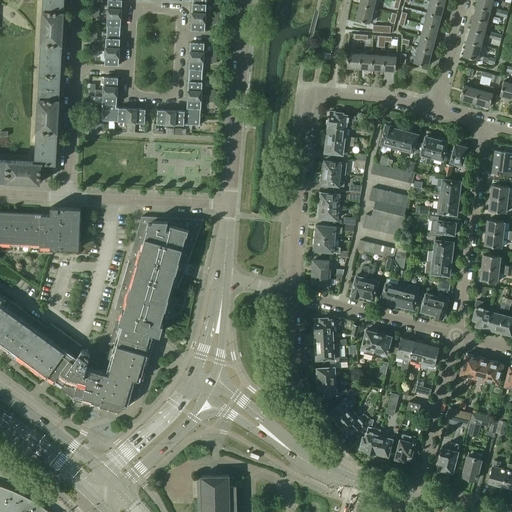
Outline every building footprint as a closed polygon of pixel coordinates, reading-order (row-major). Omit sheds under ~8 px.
[(64,11),(64,0),(43,0),(43,10),(64,11)] [(108,0),(108,10),(121,11),(121,0),(108,0)] [(490,4),(490,0),(477,0),(476,6),(489,10),(491,4),(490,4)] [(441,16),(444,4),(431,1),(429,7),(428,7),(427,12),(441,16)] [(206,17),(206,4),(193,3),(192,16),(206,17)] [(370,14),(372,8),(359,4),(355,20),(369,23),(371,15),(370,14)] [(488,15),(489,10),(476,6),(473,18),(485,21),(487,15),(488,15)] [(63,26),(64,11),(43,10),(42,25),(63,26)] [(121,26),(121,11),(108,10),(107,25),(121,26)] [(441,16),(427,12),(425,17),(426,18),(425,24),(438,28),(441,16)] [(205,31),(206,17),(192,16),(191,30),(205,31)] [(484,28),(485,21),(473,18),(470,30),(483,33),(485,28),(484,28)] [(434,42),(438,28),(425,24),(423,31),(422,30),(420,38),(434,42)] [(62,43),(63,31),(63,26),(42,25),(42,42),(62,43)] [(117,26),(121,26),(107,25),(106,38),(116,38),(117,26)] [(482,38),(483,33),(470,30),(467,41),(479,45),(481,38),(482,38)] [(116,39),(116,38),(106,38),(106,51),(119,52),(120,39),(116,39)] [(432,51),(434,42),(420,38),(419,41),(420,42),(418,48),(432,51)] [(478,51),(479,45),(467,41),(463,56),(476,60),(479,52),(478,51)] [(61,58),(62,43),(42,42),(41,56),(61,58)] [(204,56),(204,49),(204,43),(191,42),(190,55),(204,56)] [(428,66),(432,51),(418,48),(417,54),(416,54),(414,62),(428,66)] [(119,65),(119,52),(106,51),(105,65),(119,65)] [(359,68),(360,55),(353,54),(353,53),(349,53),(348,68),(359,68)] [(359,68),(371,69),(372,56),(365,56),(365,54),(360,54),(360,55),(359,68)] [(203,71),(204,56),(190,55),(189,69),(189,70),(203,71)] [(382,70),(384,57),(377,57),(377,56),(372,55),(372,56),(371,69),(382,70)] [(61,72),(61,58),(41,56),(40,71),(61,72)] [(395,71),(396,58),(389,58),(389,56),(384,56),(384,57),(382,70),(395,71)] [(202,84),(203,71),(189,70),(189,81),(189,83),(202,84)] [(60,88),(61,72),(40,71),(39,87),(60,88)] [(104,90),(117,91),(118,78),(104,77),(104,90)] [(511,98),(511,92),(511,84),(508,83),(508,82),(503,81),(499,95),(511,98)] [(202,96),(202,84),(189,83),(188,96),(202,96)] [(473,103),(477,89),(470,88),(470,87),(463,85),(459,99),(473,103)] [(488,107),(493,87),(485,85),(483,91),(477,89),(473,103),(488,107)] [(59,105),(60,89),(60,88),(39,87),(38,104),(59,105)] [(117,104),(117,91),(104,90),(95,90),(89,89),(88,96),(103,97),(103,107),(116,108),(116,104),(117,104)] [(201,112),(202,96),(188,96),(187,108),(191,108),(191,111),(201,112)] [(58,121),(59,105),(38,104),(38,120),(58,121)] [(116,121),(116,108),(103,107),(102,120),(116,121)] [(130,122),(131,108),(119,108),(116,108),(116,121),(130,122)] [(146,109),(131,108),(130,122),(145,123),(146,109)] [(171,124),(171,110),(158,110),(157,123),(171,124)] [(185,111),(171,110),(171,124),(187,125),(187,115),(184,114),(185,111)] [(201,125),(201,119),(201,112),(191,111),(190,115),(187,115),(187,125),(201,125)] [(327,120),(326,125),(345,128),(346,120),(354,122),(355,116),(342,114),(343,113),(330,111),(329,119),(327,120)] [(57,134),(58,121),(38,120),(37,133),(57,134)] [(344,136),(345,128),(326,125),(325,131),(327,132),(326,138),(343,140),(354,141),(357,142),(357,138),(344,136)] [(391,146),(396,129),(385,126),(380,143),(391,146)] [(402,149),(406,132),(396,129),(391,146),(402,149)] [(417,135),(406,132),(402,149),(413,152),(417,135)] [(57,150),(57,134),(37,133),(36,148),(57,150)] [(431,157),(436,139),(425,137),(423,143),(419,142),(417,153),(426,156),(424,163),(429,164),(431,157)] [(353,147),(354,141),(343,140),(326,138),(325,144),(324,145),(323,148),(325,149),(325,151),(347,154),(349,146),(353,147)] [(447,142),(436,139),(431,157),(447,161),(450,150),(445,149),(447,142)] [(466,148),(454,144),(450,162),(461,165),(461,164),(463,164),(464,159),(463,159),(466,148)] [(56,164),(57,150),(36,148),(35,162),(41,163),(56,164)] [(511,153),(494,151),(492,173),(505,175),(505,170),(511,171),(511,153)] [(365,169),(366,161),(355,159),(354,167),(365,169)] [(0,181),(9,181),(10,161),(0,160),(0,181)] [(344,174),(346,163),(324,160),(324,162),(322,163),(321,172),(339,174),(344,174)] [(25,182),(26,162),(10,161),(9,181),(25,182)] [(40,183),(41,163),(35,162),(26,162),(25,182),(40,183)] [(377,175),(379,165),(373,163),(371,173),(377,175)] [(450,176),(453,166),(446,164),(443,174),(450,176)] [(383,176),(385,167),(379,165),(377,175),(383,176)] [(389,178),(391,168),(385,167),(383,176),(389,178)] [(394,179),(397,170),(391,168),(389,178),(394,179)] [(400,181),(402,171),(397,170),(394,179),(400,181)] [(338,180),(339,174),(321,172),(320,180),(322,182),(322,184),(343,187),(344,181),(338,180)] [(415,174),(408,172),(406,182),(412,184),(415,174)] [(437,186),(436,190),(459,193),(460,182),(439,179),(438,186),(437,186)] [(338,206),(338,200),(346,201),(346,200),(360,201),(361,186),(350,185),(349,192),(339,191),(338,195),(320,193),(320,198),(318,197),(318,204),(338,206)] [(508,187),(492,185),(490,198),(507,200),(511,200),(511,194),(507,194),(508,187)] [(375,201),(378,189),(372,188),(369,199),(375,201)] [(382,202),(384,191),(378,189),(375,201),(382,202)] [(457,204),(459,193),(436,190),(436,195),(440,195),(440,201),(457,204)] [(388,204),(390,192),(384,191),(382,202),(388,204)] [(394,205),(396,194),(390,192),(388,204),(394,205)] [(400,207),(402,196),(396,194),(394,205),(400,207)] [(406,208),(408,197),(402,196),(400,207),(406,208)] [(505,213),(507,200),(490,198),(488,211),(505,213)] [(402,223),(406,208),(400,207),(394,205),(388,204),(382,202),(375,201),(371,215),(378,217),(384,219),(390,220),(396,222),(402,223)] [(456,215),(457,204),(440,201),(435,201),(434,208),(439,208),(438,213),(456,215)] [(336,219),(338,206),(318,204),(317,212),(318,212),(318,217),(336,219)] [(430,207),(419,206),(419,214),(429,215),(430,207)] [(58,220),(59,207),(54,207),(51,207),(51,214),(0,211),(0,242),(51,245),(50,250),(54,250),(56,251),(57,247),(57,233),(58,220)] [(80,221),(80,218),(81,208),(59,207),(58,220),(80,221)] [(369,227),(371,215),(365,214),(362,225),(369,227)] [(375,229),(378,217),(371,215),(369,227),(375,229)] [(453,235),(455,223),(438,221),(439,216),(430,215),(429,220),(432,221),(430,230),(428,230),(427,235),(436,236),(442,237),(442,233),(453,235)] [(186,266),(204,219),(142,216),(132,251),(151,257),(186,266)] [(381,230),(384,219),(378,217),(375,229),(381,230)] [(387,232),(390,220),(384,219),(381,230),(387,232)] [(80,234),(80,221),(58,220),(57,233),(80,234)] [(393,233),(396,222),(390,220),(387,232),(393,233)] [(504,222),(487,220),(486,233),(502,235),(504,222)] [(399,235),(402,223),(396,222),(393,233),(399,235)] [(341,227),(316,225),(315,237),(334,239),(334,232),(341,233),(341,227)] [(79,249),(80,234),(57,233),(57,247),(79,249)] [(501,248),(502,235),(486,233),(484,245),(501,248)] [(427,239),(435,240),(433,251),(451,253),(452,242),(435,240),(436,236),(427,235),(427,239)] [(333,246),(334,239),(315,237),(313,250),(338,253),(338,257),(347,257),(348,252),(339,251),(339,247),(333,246)] [(145,276),(151,257),(132,251),(126,270),(145,276)] [(449,264),(451,253),(430,251),(429,261),(432,262),(449,264)] [(500,256),(483,254),(482,267),(499,269),(500,256)] [(185,268),(186,266),(151,257),(145,276),(140,295),(135,314),(123,311),(121,316),(120,322),(155,333),(157,333),(159,331),(161,330),(163,325),(160,324),(160,322),(161,322),(172,285),(178,287),(185,268)] [(404,269),(405,259),(396,258),(395,260),(401,268),(404,269)] [(392,270),(394,261),(388,259),(385,268),(392,270)] [(331,261),(313,260),(313,273),(331,274),(331,261)] [(448,275),(449,264),(432,262),(429,261),(426,261),(425,272),(448,275)] [(362,296),(366,278),(369,269),(369,267),(365,266),(362,277),(356,276),(351,293),(352,293),(353,295),(357,296),(358,295),(362,296)] [(497,282),(499,269),(482,267),(480,280),(497,282)] [(373,299),(378,281),(372,280),(374,271),(369,269),(366,278),(362,296),(365,296),(366,299),(370,300),(372,298),(373,299)] [(140,295),(145,276),(126,270),(121,290),(140,295)] [(330,285),(331,274),(313,273),(312,284),(322,285),(322,286),(328,287),(328,285),(330,285)] [(396,286),(397,281),(386,279),(381,301),(384,301),(385,303),(389,305),(391,303),(396,286)] [(441,281),(436,296),(432,314),(435,315),(436,317),(440,318),(442,316),(443,317),(443,316),(445,316),(446,311),(444,310),(447,299),(442,298),(444,289),(449,290),(450,283),(441,281)] [(402,307),(407,289),(396,286),(391,303),(392,303),(393,305),(397,307),(398,306),(402,307)] [(418,304),(420,297),(416,296),(417,291),(407,289),(402,307),(405,308),(406,309),(411,310),(412,309),(413,309),(414,303),(418,304)] [(135,314),(140,295),(121,290),(115,309),(123,311),(135,314)] [(48,328),(23,309),(0,292),(0,347),(23,364),(24,362),(72,397),(73,398),(73,399),(118,412),(136,399),(155,333),(120,322),(116,321),(105,363),(100,362),(101,359),(96,358),(95,358),(95,359),(94,360),(92,359),(90,359),(91,355),(91,354),(90,353),(85,350),(84,349),(83,350),(82,350),(82,351),(80,350),(83,346),(52,324),(48,328)] [(432,314),(436,296),(425,294),(424,298),(420,297),(418,304),(422,305),(421,311),(422,313),(427,314),(428,313),(432,314)] [(485,330),(491,309),(481,307),(482,302),(476,301),(474,306),(476,306),(473,319),(474,319),(473,325),(479,327),(480,328),(485,330)] [(498,332),(502,315),(491,312),(491,310),(491,309),(485,330),(492,331),(493,330),(498,332)] [(511,329),(511,317),(502,315),(498,332),(504,333),(505,335),(508,336),(509,334),(511,335),(511,329)] [(327,318),(314,318),(314,325),(313,326),(313,333),(332,332),(331,325),(340,325),(341,321),(333,319),(327,319),(327,318)] [(353,324),(350,334),(356,336),(358,326),(353,324)] [(372,354),(379,331),(371,329),(371,331),(366,330),(361,349),(365,350),(364,352),(372,354)] [(386,333),(379,331),(372,354),(381,356),(381,354),(386,355),(391,336),(385,335),(386,333)] [(332,345),(332,332),(313,333),(314,338),(315,339),(315,346),(332,345)] [(409,359),(413,342),(400,338),(396,356),(403,357),(400,370),(406,371),(409,359)] [(420,365),(425,345),(413,342),(409,359),(416,361),(415,363),(420,365)] [(337,345),(332,345),(315,346),(316,351),(314,352),(315,356),(316,357),(317,358),(330,358),(330,363),(347,362),(347,357),(341,357),(340,344),(337,345)] [(438,348),(425,345),(420,365),(426,366),(426,364),(434,365),(438,348)] [(472,377),(477,358),(472,357),(472,355),(466,354),(466,355),(464,355),(460,374),(472,377)] [(485,380),(489,361),(484,360),(485,358),(478,357),(477,358),(472,377),(485,380)] [(490,362),(489,361),(485,380),(497,383),(501,365),(496,364),(497,361),(490,360),(490,362)] [(383,361),(380,375),(385,376),(388,362),(383,361)] [(330,367),(317,368),(317,373),(316,375),(316,381),(334,380),(333,367),(330,367)] [(365,383),(367,375),(361,374),(359,381),(365,383)] [(334,386),(334,380),(316,381),(317,397),(319,399),(321,400),(323,399),(324,397),(324,396),(330,395),(330,393),(335,393),(337,393),(337,392),(337,386),(334,386)] [(343,394),(350,389),(348,387),(346,389),(346,387),(341,387),(341,392),(337,392),(337,393),(335,393),(336,399),(342,394),(343,394)] [(351,388),(350,389),(343,394),(347,399),(355,393),(351,388)] [(399,395),(390,392),(387,407),(395,409),(399,395)] [(333,422),(336,426),(350,413),(345,407),(347,405),(343,400),(332,410),(334,412),(330,415),(334,419),(333,420),(333,422)] [(420,404),(408,401),(406,411),(418,413),(420,404)] [(366,426),(371,419),(371,418),(362,413),(356,419),(350,413),(336,426),(339,429),(342,430),(343,429),(346,433),(349,431),(352,433),(359,427),(362,430),(366,426)] [(411,416),(403,414),(401,422),(409,423),(411,416)] [(495,433),(499,420),(492,418),(489,431),(495,433)] [(375,453),(379,436),(381,429),(371,427),(373,419),(371,419),(366,426),(362,430),(360,432),(366,433),(365,437),(363,437),(361,444),(360,443),(358,444),(358,445),(358,447),(358,448),(361,450),(375,453)] [(507,422),(499,420),(495,433),(504,435),(507,422)] [(392,439),(379,436),(375,453),(380,455),(382,454),(388,456),(392,439)] [(410,442),(400,440),(396,458),(397,458),(398,460),(403,461),(405,460),(406,458),(410,459),(415,437),(411,436),(410,442)] [(439,464),(438,468),(452,472),(459,444),(451,442),(449,450),(441,448),(437,463),(439,464)] [(476,458),(467,456),(462,476),(476,479),(482,455),(477,454),(476,458)] [(502,485),(506,470),(498,468),(499,462),(494,460),(488,482),(495,483),(496,485),(499,486),(501,485),(502,485)] [(511,464),(507,464),(506,470),(502,485),(507,487),(509,489),(511,489),(511,464)] [(215,476),(201,476),(201,478),(197,478),(198,511),(235,511),(235,485),(233,485),(233,477),(229,477),(229,475),(215,476)] [(0,511),(49,511),(46,509),(41,505),(32,500),(23,495),(22,494),(13,491),(13,490),(3,487),(0,486),(0,485),(0,511)]
